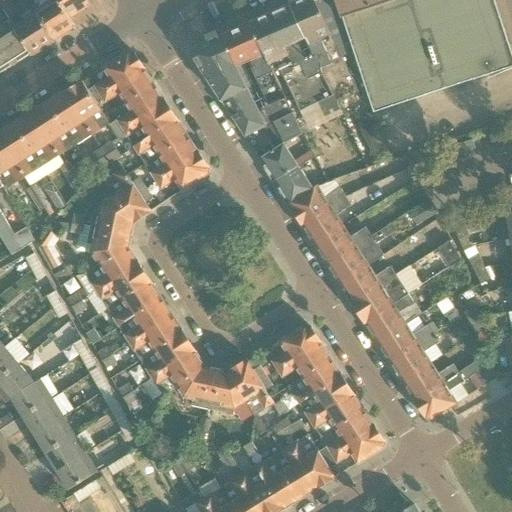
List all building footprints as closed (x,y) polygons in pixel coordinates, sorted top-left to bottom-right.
[(0,0),(0,2),(4,8),(12,3),(9,0),(0,0)] [(76,27),(71,19),(57,0),(29,0),(28,1),(37,15),(54,42),(56,42),(55,41),(76,27)] [(57,0),(71,19),(91,6),(87,0),(57,0)] [(359,93),(315,0),(305,0),(291,6),(320,69),(333,96),(334,96),(338,103),(359,93)] [(337,0),(374,113),(511,67),(511,52),(494,0),(337,0)] [(9,18),(18,13),(12,3),(4,8),(5,10),(4,10),(9,18)] [(300,112),(333,96),(320,69),(291,6),(252,23),(272,69),(275,74),(281,72),(289,88),(300,112)] [(24,23),(15,28),(33,56),(54,42),(37,15),(24,23)] [(10,20),(0,27),(0,46),(10,63),(16,59),(18,63),(31,55),(32,57),(33,56),(15,28),(10,20)] [(272,69),(252,23),(222,36),(236,67),(237,66),(251,60),(255,69),(253,70),(269,106),(285,99),(286,98),(275,74),(272,69)] [(302,136),(292,115),(285,99),(269,106),(258,111),(237,66),(236,67),(222,36),(194,48),(192,54),(246,137),(273,124),(283,145),(284,144),(302,136)] [(12,66),(10,63),(0,46),(0,74),(12,66)] [(94,100),(144,68),(134,53),(129,52),(103,69),(106,73),(110,80),(97,88),(95,86),(89,90),(94,100)] [(126,104),(155,85),(144,68),(94,100),(100,108),(120,95),(126,104)] [(110,125),(100,108),(94,100),(89,90),(83,81),(66,92),(93,135),(110,125)] [(117,134),(166,102),(155,85),(126,104),(131,112),(111,125),(117,134)] [(76,146),(93,135),(66,92),(49,103),(76,146)] [(178,120),(173,113),(166,102),(117,134),(121,141),(128,137),(135,148),(178,120)] [(59,157),(60,157),(76,146),(49,103),(32,114),(59,157)] [(65,165),(60,157),(59,157),(32,114),(15,124),(48,176),(61,168),(67,179),(76,174),(69,163),(65,165)] [(373,158),(387,152),(371,118),(358,124),(373,158)] [(146,165),(189,137),(178,120),(135,148),(146,165)] [(15,124),(0,134),(0,137),(25,178),(31,187),(35,184),(48,176),(15,124)] [(5,190),(25,178),(0,137),(0,175),(0,176),(2,177),(0,178),(0,180),(3,186),(5,190)] [(157,182),(200,155),(189,137),(146,165),(157,182)] [(112,142),(101,149),(106,156),(117,149),(112,142)] [(301,159),(296,163),(284,144),(283,145),(260,160),(275,182),(313,156),(310,150),(300,157),(301,159)] [(90,155),(95,163),(106,156),(101,149),(90,155)] [(117,149),(106,156),(111,164),(122,157),(117,149)] [(178,185),(182,191),(182,192),(208,175),(209,169),(200,155),(157,182),(162,190),(175,181),(178,185)] [(100,171),(111,164),(106,156),(95,163),(100,171)] [(275,182),(289,205),(313,190),(299,168),(314,158),(313,156),(275,182)] [(146,203),(132,183),(124,170),(104,182),(113,196),(115,195),(133,224),(134,223),(152,212),(146,203)] [(76,174),(67,179),(74,190),(82,185),(76,174)] [(0,210),(0,187),(3,186),(0,180),(0,178),(2,177),(0,176),(0,175),(0,235),(12,255),(35,241),(27,228),(16,235),(0,210)] [(146,188),(139,178),(132,183),(139,193),(146,188)] [(302,225),(347,197),(336,180),(317,187),(313,190),(289,205),(302,225)] [(34,200),(42,195),(35,184),(31,187),(27,189),(34,200)] [(139,193),(146,203),(153,199),(146,188),(139,193)] [(57,192),(50,197),(59,211),(67,205),(57,192)] [(44,208),(48,205),(42,195),(34,200),(40,211),(44,208)] [(131,236),(134,223),(133,224),(115,195),(113,196),(102,202),(101,211),(96,210),(92,227),(131,236)] [(343,227),(337,217),(353,206),(347,197),(302,225),(315,245),(343,227)] [(417,225),(421,223),(438,212),(430,200),(410,214),(417,225)] [(74,214),(72,225),(84,228),(87,217),(74,214)] [(84,228),(72,225),(70,233),(83,235),(84,228)] [(129,248),(131,236),(92,227),(91,233),(96,234),(92,254),(98,264),(128,246),(129,248)] [(366,228),(350,238),(343,227),(315,245),(327,264),(371,236),(366,228)] [(368,266),(384,256),(376,244),(386,237),(381,230),(371,236),(327,264),(340,284),(368,266)] [(50,232),(40,248),(51,270),(60,266),(51,248),(57,237),(50,232)] [(459,240),(465,251),(475,246),(469,235),(459,240)] [(450,267),(462,260),(450,241),(438,248),(450,267)] [(139,263),(129,248),(128,246),(98,264),(84,274),(77,276),(84,289),(67,300),(72,308),(83,301),(97,292),(96,291),(139,263)] [(486,268),(480,257),(481,256),(476,246),(475,246),(465,251),(476,273),(486,268)] [(33,269),(41,264),(35,253),(26,258),(33,269)] [(107,308),(150,280),(139,263),(96,291),(97,292),(107,308)] [(33,269),(39,280),(47,275),(41,264),(33,269)] [(391,267),(376,277),(368,266),(340,284),(352,303),(396,275),(391,267)] [(409,294),(409,295),(423,286),(411,267),(397,276),(396,275),(352,303),(365,323),(409,294)] [(493,279),(492,279),(486,268),(476,273),(482,284),(478,286),(481,294),(495,291),(493,279)] [(132,317),(161,298),(150,280),(107,308),(119,326),(132,317)] [(54,307),(62,302),(56,292),(48,296),(54,307)] [(377,342),(406,324),(422,314),(409,295),(409,294),(365,323),(377,342)] [(130,343),(173,315),(161,298),(132,317),(138,326),(124,335),(130,343)] [(83,301),(72,308),(77,316),(88,309),(83,301)] [(62,302),(54,307),(60,318),(68,313),(62,302)] [(471,324),(480,318),(474,307),(464,313),(471,324)] [(140,361),(184,333),(173,315),(130,343),(140,361)] [(471,324),(477,335),(487,329),(480,318),(471,324)] [(428,325),(413,335),(406,324),(377,342),(390,362),(434,334),(428,325)] [(277,368),(320,341),(310,327),(305,325),(279,341),(286,353),(273,361),(277,368)] [(94,344),(101,339),(94,329),(87,333),(94,344)] [(151,378),(195,350),(184,333),(140,361),(151,378)] [(431,363),(424,352),(439,342),(434,334),(390,362),(403,382),(431,363)] [(81,355),(89,351),(83,339),(75,344),(81,355)] [(302,377),(331,358),(320,341),(277,368),(283,378),(297,370),(302,377)] [(102,359),(111,354),(107,347),(98,353),(102,359)] [(0,380),(20,364),(6,348),(0,352),(0,380)] [(206,368),(205,367),(195,350),(151,378),(157,387),(163,397),(178,388),(177,387),(206,368)] [(89,351),(81,355),(87,366),(95,362),(89,351)] [(107,368),(117,363),(111,354),(102,359),(107,368)] [(502,375),(498,371),(495,373),(484,357),(460,373),(416,401),(427,418),(432,419),(454,406),(457,404),(450,391),(464,382),(464,381),(475,375),(483,387),(498,378),(502,375)] [(300,403),(342,376),(331,358),(302,377),(302,378),(289,387),(300,403)] [(266,392),(259,380),(253,370),(247,361),(230,372),(229,372),(248,402),(247,403),(256,417),(275,405),(266,392)] [(454,364),(439,374),(431,363),(403,382),(416,401),(460,373),(454,364)] [(12,399),(36,383),(20,364),(0,380),(0,394),(7,403),(12,399)] [(259,380),(266,376),(260,366),(253,370),(259,380)] [(209,410),(218,369),(205,367),(206,368),(177,387),(178,388),(185,399),(193,401),(192,406),(209,410)] [(229,372),(230,372),(218,369),(209,410),(226,414),(227,409),(234,411),(247,403),(248,402),(229,372)] [(259,380),(266,392),(273,387),(266,376),(259,380)] [(311,421),(353,393),(342,376),(300,403),(306,413),(311,421)] [(102,393),(110,388),(104,377),(96,382),(102,393)] [(24,417),(53,399),(41,380),(36,383),(12,399),(24,417)] [(123,398),(134,391),(129,384),(118,390),(123,398)] [(110,388),(102,393),(108,404),(116,399),(110,388)] [(128,406),(138,399),(134,391),(123,398),(128,406)] [(322,438),(335,430),(364,411),(353,393),(311,421),(322,438)] [(35,435),(64,418),(53,399),(24,417),(35,435)] [(282,401),(274,406),(280,416),(288,411),(282,401)] [(325,461),(376,428),(364,411),(335,430),(341,438),(320,452),(325,461)] [(123,431),(131,426),(125,415),(117,420),(123,431)] [(46,454),(75,436),(64,418),(35,435),(46,454)] [(211,420),(200,418),(198,430),(208,432),(211,420)] [(282,431),(292,425),(287,418),(278,424),(282,431)] [(301,420),(292,425),(296,432),(299,431),(305,427),(301,420)] [(278,424),(268,430),(273,437),(282,431),(278,424)] [(131,426),(123,431),(129,442),(137,437),(131,426)] [(358,465),(376,453),(384,448),(385,443),(376,428),(325,461),(330,469),(351,455),(358,465)] [(198,430),(196,443),(206,445),(208,432),(198,430)] [(86,454),(85,452),(96,446),(87,431),(76,437),(75,436),(46,454),(57,472),(86,454)] [(287,438),(282,431),(273,437),(277,444),(287,438)] [(303,438),(291,445),(318,489),(336,478),(330,469),(325,461),(320,452),(318,449),(309,434),(303,438)] [(249,457),(258,452),(251,441),(242,446),(249,457)] [(300,500),(318,489),(291,445),(290,446),(274,456),(300,500)] [(225,465),(234,459),(227,448),(218,453),(225,465)] [(69,491),(98,473),(86,454),(57,472),(69,491)] [(119,461),(124,468),(135,462),(130,454),(119,461)] [(283,510),(300,500),(274,456),(256,467),(283,510)] [(187,472),(194,468),(192,464),(189,458),(181,463),(187,472)] [(231,473),(239,468),(234,459),(225,465),(231,473)] [(109,468),(114,475),(124,468),(119,461),(109,468)] [(179,476),(187,472),(181,463),(173,468),(179,476)] [(259,511),(280,511),(283,510),(256,467),(239,478),(259,511)] [(236,511),(259,511),(239,478),(222,488),(236,511)] [(91,496),(101,489),(96,481),(85,488),(91,496)] [(79,503),(91,496),(85,488),(74,495),(79,503)] [(236,511),(222,488),(204,499),(212,511),(236,511)] [(0,496),(0,511),(12,505),(5,494),(0,496)] [(212,511),(204,499),(197,503),(202,511),(212,511)]
